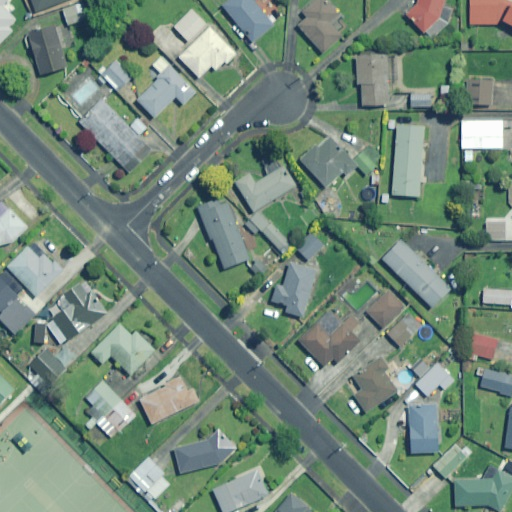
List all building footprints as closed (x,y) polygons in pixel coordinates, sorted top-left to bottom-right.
[(0,2),(0,30),(6,24),(2,21),(12,10),(2,0),(0,2)] [(69,0),(30,0),(36,13),(69,0)] [(262,12),(251,0),(229,0),(222,6),(252,44),(273,27),(262,12)] [(338,15),(324,0),(316,0),(302,13),(307,19),(298,27),(322,55),(342,38),(329,24),(338,15)] [(407,20),(414,22),(414,26),(425,34),(431,40),(448,26),(453,10),(444,7),(445,0),(416,0),(415,6),(411,5),(407,20)] [(511,0),(469,0),(470,27),(500,27),(500,21),(503,21),(511,25),(511,0)] [(87,20),(82,4),(62,11),(68,27),(87,20)] [(206,25),(191,11),(174,28),(188,43),(206,25)] [(66,28),(55,30),(54,25),(27,32),(39,76),(66,69),(58,40),(68,37),(66,28)] [(235,56),(210,29),(179,59),(199,79),(211,67),(217,73),(235,56)] [(387,107),(386,57),(356,57),(357,86),(361,86),(361,107),(387,107)] [(196,95),(160,58),(152,67),(162,76),(136,101),(154,120),(175,99),(183,107),(196,95)] [(130,81),(115,63),(101,74),(116,93),(130,81)] [(492,82),(467,81),(466,106),(491,107),(492,82)] [(434,95),(411,94),(410,108),(433,109),(434,95)] [(128,129),(104,104),(81,126),(128,175),(151,153),(137,138),(146,129),(137,120),(128,129)] [(461,121),(461,160),(474,160),(474,150),(502,150),(502,122),(461,121)] [(425,128),(397,126),(392,196),(420,198),(425,128)] [(355,169),(326,139),(301,162),(326,189),(342,174),(346,178),(355,169)] [(376,167),(362,154),(352,163),(367,177),(376,167)] [(296,188),(283,167),(255,184),(249,174),(234,183),(253,214),(296,188)] [(482,182),(471,181),(470,193),(481,194),(482,182)] [(249,261),(227,205),(214,210),(211,202),(196,208),(210,241),(212,241),(224,271),(249,261)] [(27,229),(8,209),(0,219),(0,246),(12,243),(27,229)] [(261,212),(246,227),(255,237),(260,232),(279,251),(289,241),(261,212)] [(505,223),(486,223),(486,242),(505,242),(505,223)] [(324,246),(317,239),(301,255),(308,263),(324,246)] [(451,289),(402,240),(382,260),(432,309),(451,289)] [(41,259),(29,247),(9,267),(39,298),(66,271),(48,253),(41,259)] [(318,273),(290,263),(282,287),(277,285),(271,302),(289,309),(287,314),(302,319),(318,273)] [(89,297),(80,284),(63,295),(71,307),(45,324),(60,346),(107,315),(93,294),(89,297)] [(511,295),(511,296),(511,292),(483,290),(482,304),(511,306),(511,311),(511,295)] [(406,308),(389,291),(366,313),(383,330),(406,308)] [(33,318),(20,306),(2,324),(15,336),(33,318)] [(324,368),(333,359),(338,364),(361,343),(351,332),(360,324),(351,314),(339,325),(327,312),(312,325),(297,339),(324,368)] [(131,338),(119,326),(91,354),(102,366),(110,357),(130,377),(155,352),(136,333),(131,338)] [(498,342),(475,334),(466,359),(475,362),(477,356),(492,361),(498,342)] [(66,371),(44,351),(29,367),(38,375),(30,384),(42,396),(66,371)] [(388,369),(381,358),(366,368),(368,371),(354,380),(361,391),(353,397),(365,415),(397,394),(383,372),(388,369)] [(431,371),(423,362),(412,372),(420,381),(415,386),(426,397),(439,386),(444,391),(454,382),(438,364),(431,371)] [(511,396),(511,377),(485,369),(479,389),(511,398),(511,396)] [(0,405),(15,390),(0,374),(0,405)] [(152,426),(200,402),(193,388),(185,392),(179,380),(139,400),(152,426)] [(135,417),(102,383),(86,399),(93,407),(87,413),(92,419),(85,426),(89,431),(96,424),(111,440),(135,417)] [(438,406),(422,406),(422,414),(410,414),(411,454),(439,454),(438,406)] [(236,451),(220,432),(205,442),(173,450),(179,473),(220,464),(236,451)] [(464,463),(452,450),(433,467),(444,480),(464,463)] [(160,478),(163,475),(148,459),(129,477),(152,502),(168,487),(160,478)] [(265,481),(259,469),(212,490),(221,511),(233,511),(268,496),(262,482),(265,481)] [(457,480),(457,509),(476,509),(480,511),(501,511),(511,493),(511,478),(497,471),(492,480),(457,480)] [(303,511),(307,508),(293,495),(276,511),(303,511)] [(179,511),(186,505),(178,498),(164,511),(179,511)]
